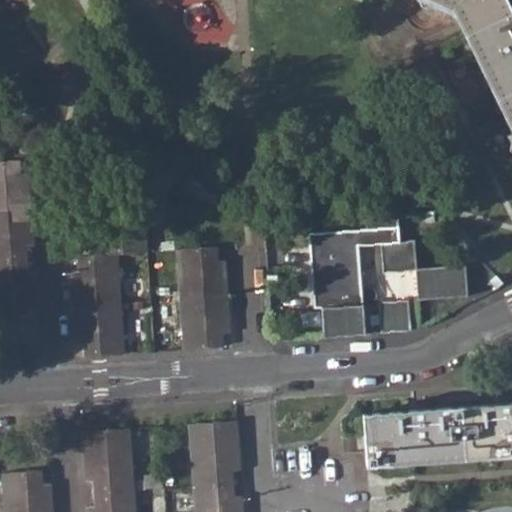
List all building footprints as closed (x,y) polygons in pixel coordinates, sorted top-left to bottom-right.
[(511,130),(511,12),(506,0),(432,0),(453,9),(511,130)] [(0,211),(8,211),(9,223),(33,222),(29,173),(22,174),(21,160),(0,161),(0,211)] [(106,241),(108,255),(118,255),(147,252),(143,201),(96,204),(98,242),(106,241)] [(0,211),(0,261),(27,259),(26,247),(35,247),(33,222),(9,223),(8,211),(0,211)] [(430,215),(423,215),(424,225),(431,225),(430,215)] [(365,231),(366,248),(379,247),(381,276),(414,273),(416,304),(466,300),(464,269),(415,272),(413,243),(398,243),(396,217),(364,220),(365,231)] [(274,226),(263,227),(264,234),(274,234),(274,226)] [(320,310),(323,339),(364,336),(357,248),(356,231),(307,235),(312,310),(320,310)] [(365,231),(356,231),(357,248),(366,248),(365,231)] [(202,286),(203,298),(228,296),(225,259),(217,260),(216,247),(177,250),(179,287),(202,286)] [(96,293),(97,305),(121,303),(118,255),(108,255),(99,255),(77,258),(78,271),(71,271),(72,294),(96,293)] [(0,261),(0,310),(39,308),(37,272),(28,272),(27,259),(0,261)] [(493,276),(488,281),(494,288),(500,283),(493,276)] [(277,277),(266,278),(267,285),(277,285),(277,277)] [(179,287),(184,349),(223,347),(222,334),(230,333),(228,296),(203,298),(202,286),(179,287)] [(83,343),(84,355),(124,353),(121,303),(97,305),(96,293),(72,294),(75,344),(83,343)] [(377,305),(380,335),(410,332),(407,302),(377,305)] [(285,335),(275,336),(276,343),(286,342),(285,335)] [(364,415),(367,466),(511,456),(511,401),(511,402),(364,415)] [(189,424),(194,486),(234,483),(232,471),(240,471),(236,421),(189,424)] [(93,480),(94,493),(134,490),(129,428),(82,432),(85,481),(93,480)] [(143,468),(144,490),(163,488),(162,467),(143,468)] [(172,487),(170,467),(162,467),(163,488),(172,487)] [(4,473),(6,511),(53,511),(51,483),(43,483),(42,470),(4,473)] [(194,486),(195,511),(243,511),(242,496),(234,496),(234,483),(194,486)] [(87,506),(87,511),(135,511),(134,490),(94,493),(94,506),(87,506)] [(165,511),(164,500),(153,500),(154,511),(165,511)]
